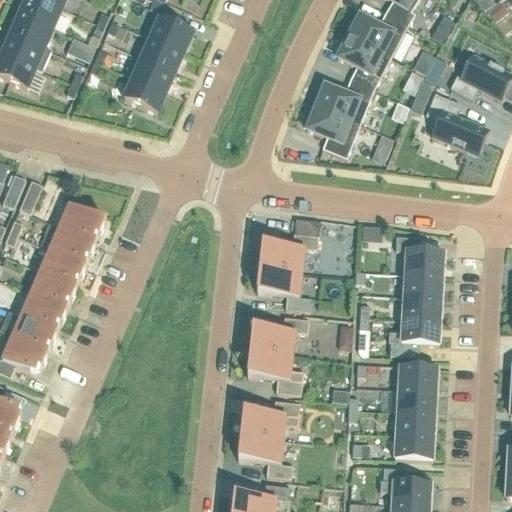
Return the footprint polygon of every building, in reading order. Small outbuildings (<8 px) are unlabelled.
[(29,0),(20,21),(53,35),(61,15),(29,0)] [(28,0),(29,0),(61,15),(67,0),(28,0)] [(414,22),(410,19),(422,0),(379,0),(392,8),(385,20),(407,33),(414,22)] [(101,20),(97,31),(104,34),(109,23),(101,20)] [(390,65),(407,33),(385,20),(378,32),(359,22),(348,43),(390,65)] [(20,21),(11,41),(50,58),(51,57),(44,54),(53,35),(20,21)] [(160,25),(151,45),(183,59),(192,39),(160,25)] [(62,26),(61,40),(86,41),(87,27),(62,26)] [(107,39),(114,43),(119,31),(111,28),(107,39)] [(104,34),(97,31),(92,42),(99,45),(104,34)] [(11,41),(2,61),(42,78),(50,58),(11,41)] [(373,98),(390,65),(348,43),(337,64),(356,74),(350,87),(373,98)] [(151,45),(142,65),(174,79),(183,59),(151,45)] [(85,72),(92,56),(70,47),(63,63),(85,72)] [(99,57),(94,68),(102,71),(107,60),(99,57)] [(42,78),(2,61),(0,66),(0,83),(26,95),(35,75),(42,78)] [(456,85),(450,96),(471,106),(476,96),(500,108),(511,85),(511,82),(473,61),(459,87),(456,85)] [(126,82),(133,85),(165,100),(174,79),(142,65),(135,62),(126,82)] [(102,71),(94,68),(90,79),(97,82),(102,71)] [(432,71),(425,86),(436,91),(443,77),(432,71)] [(76,79),(71,90),(78,93),(83,82),(76,79)] [(165,100),(133,85),(124,105),(156,120),(165,100)] [(368,111),(373,98),(350,87),(344,100),(324,92),(315,114),(359,132),(368,111)] [(78,93),(71,90),(66,101),(73,105),(78,93)] [(419,95),(410,117),(420,121),(430,100),(419,95)] [(435,101),(425,123),(438,129),(431,144),(477,163),(488,137),(455,123),(460,112),(435,101)] [(351,154),(359,132),(315,114),(306,136),(327,144),(322,156),(346,165),(351,154)] [(16,207),(5,202),(1,210),(13,215),(16,207)] [(19,217),(30,221),(34,213),(23,209),(19,217)] [(69,211),(59,234),(93,248),(95,243),(98,245),(106,227),(69,211)] [(15,228),(10,239),(18,242),(23,232),(15,228)] [(382,234),(363,233),(362,245),(382,246),(382,234)] [(59,234),(50,255),(84,270),(86,265),(89,267),(96,250),(59,234)] [(18,242),(10,239),(5,250),(14,253),(18,242)] [(262,250),(259,275),(302,280),(304,255),(316,257),(318,244),(293,241),(292,253),(262,250)] [(406,258),(404,281),(442,283),(444,259),(419,258),(420,245),(396,244),(395,257),(406,258)] [(50,255),(40,278),(74,293),(76,287),(79,289),(87,272),(50,255)] [(302,280),(259,275),(257,300),(286,303),(285,316),(309,319),(311,306),(299,304),(302,280)] [(74,293),(40,278),(31,300),(65,315),(67,310),(70,311),(77,294),(74,293)] [(355,290),(364,291),(365,278),(355,278),(355,290)] [(404,281),(403,303),(441,306),(442,283),(404,281)] [(65,315),(31,300),(21,322),(55,337),(57,332),(60,333),(68,316),(65,315)] [(403,303),(402,326),(440,329),(441,306),(403,303)] [(360,312),(359,324),(369,324),(369,312),(360,312)] [(55,337),(21,322),(12,343),(45,359),(48,354),(51,355),(58,338),(55,337)] [(253,334),(250,358),(292,363),(295,339),(307,340),(308,327),(284,324),(282,337),(253,334)] [(369,324),(359,324),(359,336),(368,336),(369,324)] [(440,329),(402,326),(401,340),(390,339),(389,362),(413,363),(414,351),(439,352),(440,329)] [(313,327),(311,338),(334,341),(336,331),(313,327)] [(339,336),(337,358),(349,359),(351,337),(339,336)] [(45,359),(12,343),(2,367),(0,366),(0,380),(10,385),(15,373),(35,382),(38,376),(41,377),(48,360),(45,359)] [(292,363),(250,358),(247,383),(277,387),(275,399),(300,402),(301,389),(302,389),(303,379),(291,377),(292,363)] [(356,383),(365,384),(366,372),(357,371),(356,383)] [(399,373),(398,396),(436,398),(437,375),(399,373)] [(0,435),(10,440),(13,441),(21,424),(18,423),(20,416),(0,407),(5,396),(0,393),(0,435)] [(398,396),(397,419),(435,421),(436,398),(398,396)] [(349,404),(348,416),(357,417),(358,405),(349,404)] [(243,417),(240,442),(283,447),(285,432),(297,434),(298,423),(299,411),(274,408),(273,420),(243,417)] [(357,417),(348,416),(347,428),(357,429),(357,417)] [(397,419),(395,442),(433,444),(435,421),(397,419)] [(0,461),(1,462),(4,463),(11,446),(8,445),(10,440),(0,435),(0,461)] [(283,447),(240,442),(238,467),(267,470),(266,483),(291,486),(292,473),(280,471),(283,447)] [(433,444),(395,442),(394,466),(432,468),(433,444)] [(352,462),(361,463),(362,451),(352,450),(352,462)] [(342,470),(342,456),(329,456),(329,469),(342,470)] [(392,499),(391,511),(394,511),(429,511),(431,490),(406,489),(407,476),(382,475),(382,488),(380,488),(379,498),(392,499)] [(234,500),(232,511),(275,511),(276,506),(288,507),(290,494),(265,491),(264,504),(234,500)]
